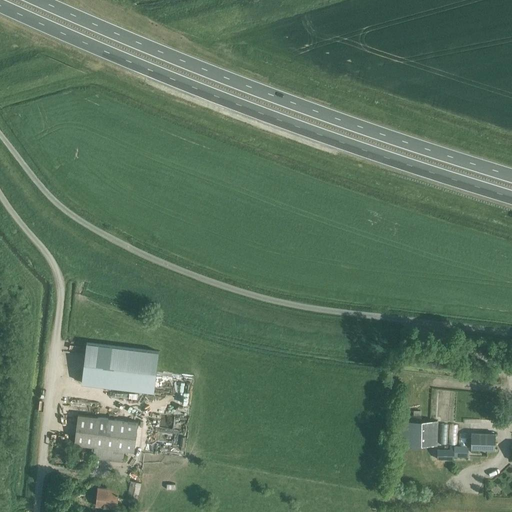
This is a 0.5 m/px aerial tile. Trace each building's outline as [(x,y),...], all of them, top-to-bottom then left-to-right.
[(81,383),(154,392),(159,352),(86,343),(81,383)] [(79,400),(79,402),(74,402),(74,410),(97,410),(97,400),(79,400)] [(422,451),(422,445),(436,445),(437,421),(421,421),(421,411),(409,410),(409,420),(399,420),(399,445),(407,445),(407,451),(422,451)] [(174,425),(174,414),(162,414),(162,425),(174,425)] [(138,422),(78,415),(74,445),(84,446),(82,461),(92,462),(93,457),(123,461),(124,451),(134,452),(138,422)] [(442,442),(459,442),(459,421),(442,422),(442,442)] [(471,449),(495,450),(495,434),(471,433),(471,449)] [(437,459),(448,459),(454,459),(454,456),(468,456),(468,449),(454,448),(454,446),(450,446),(450,449),(437,449),(437,459)] [(127,497),(136,499),(140,484),(131,481),(127,497)] [(96,506),(116,508),(118,490),(98,488),(96,506)]
